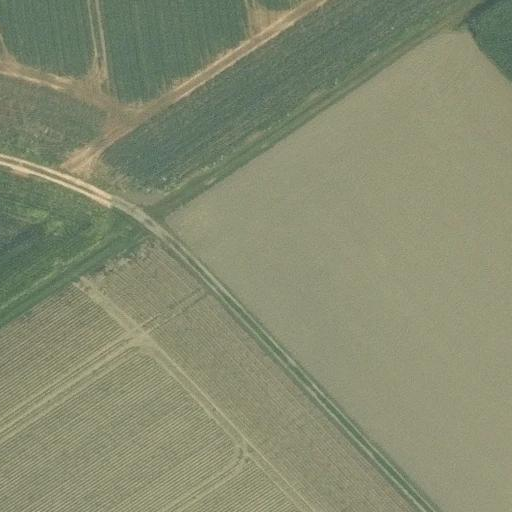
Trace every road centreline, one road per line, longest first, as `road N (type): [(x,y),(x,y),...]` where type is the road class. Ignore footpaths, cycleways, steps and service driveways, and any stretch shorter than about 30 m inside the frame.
road 1 (track): [(0,155),(79,176),(151,226),(427,511)]
road 2 (track): [(151,226),(471,0)]
